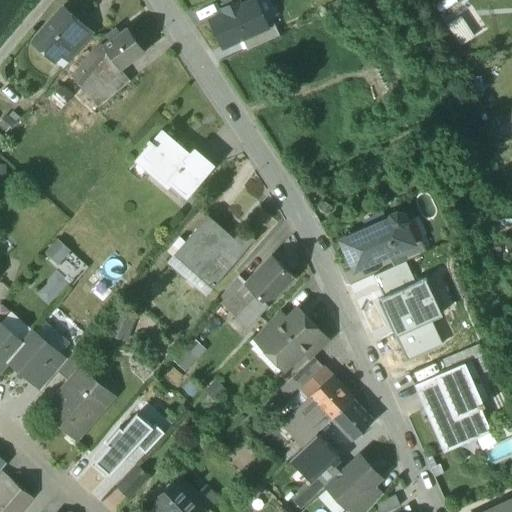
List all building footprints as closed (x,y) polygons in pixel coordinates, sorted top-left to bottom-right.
[(265,24),(255,2),(241,8),(238,3),(224,10),(226,14),(211,21),(224,49),(241,41),(267,28),(265,24)] [(84,27),(63,10),(34,44),(54,62),(60,55),(83,28),(84,27)] [(267,28),(241,41),(247,53),(280,37),(272,21),(265,24),(267,28)] [(83,28),(60,55),(70,63),(93,36),(83,28)] [(127,29),(97,51),(105,62),(115,75),(121,71),(144,54),(127,29)] [(97,51),(91,55),(80,69),(90,77),(91,78),(105,62),(97,51)] [(105,62),(91,78),(90,77),(81,88),(99,107),(129,82),(121,71),(115,75),(105,62)] [(80,69),(72,79),(81,88),(90,77),(80,69)] [(511,114),(496,119),(501,140),(511,137),(511,114)] [(190,159),(163,136),(141,160),(149,167),(146,171),(167,189),(170,185),(185,198),(210,169),(193,155),(190,159)] [(391,218),(342,241),(355,269),(388,254),(413,242),(412,241),(404,223),(405,220),(403,215),(397,213),(392,216),(391,218)] [(234,239),(208,216),(173,256),(212,290),(252,243),(253,244),(255,241),(252,238),(252,239),(242,230),(234,239)] [(413,242),(388,254),(394,266),(427,251),(420,237),(412,241),(413,242)] [(55,240),(43,255),(75,280),(87,264),(55,240)] [(294,278),(273,258),(248,285),(246,286),(257,297),(268,307),(294,278)] [(425,275),(375,299),(406,362),(444,344),(431,317),(443,312),(425,275)] [(248,285),(238,277),(217,301),(237,319),(257,297),(246,286),(248,285)] [(268,307),(257,297),(237,319),(247,329),(268,307)] [(298,310),(287,320),(279,311),(254,338),(284,370),(303,350),(321,333),(321,332),(298,310)] [(33,332),(11,312),(0,324),(23,344),(33,332)] [(0,324),(0,369),(8,361),(23,344),(0,324)] [(57,353),(33,332),(23,344),(8,361),(32,381),(34,380),(57,353)] [(321,333),(303,350),(311,359),(313,357),(329,342),(321,333)] [(194,339),(173,360),(184,371),(205,350),(194,339)] [(66,361),(57,371),(71,383),(73,384),(83,373),(91,363),(75,350),(66,361)] [(57,353),(34,380),(43,388),(57,371),(66,361),(57,353)] [(311,359),(292,377),(303,389),(325,369),(313,357),(311,359)] [(471,359),(435,375),(435,376),(445,398),(424,407),(444,452),(460,444),(457,437),(487,424),(480,408),(484,406),(483,402),(482,403),(476,389),(483,386),(471,359)] [(106,392),(83,373),(73,384),(71,383),(47,411),(77,437),(98,412),(93,408),(106,392)] [(435,376),(415,385),(424,407),(445,398),(435,376)] [(332,377),(311,397),(331,419),(353,399),(332,377)] [(311,397),(295,413),(316,435),(331,419),(311,397)] [(353,399),(331,419),(352,441),(373,420),(353,399)] [(316,435),(295,413),(283,424),(304,446),(316,435)] [(94,462),(109,476),(137,446),(152,428),(137,415),(123,430),(120,428),(106,444),(108,446),(94,462)] [(152,428),(137,446),(146,454),(164,435),(154,426),(152,428)] [(304,446),(290,460),(310,481),(330,462),(336,456),(316,435),(304,446)] [(336,456),(330,462),(334,466),(340,461),(336,456)] [(348,469),(328,488),(347,508),(373,483),(379,477),(360,457),(348,469)] [(340,461),(334,466),(330,462),(316,475),(328,488),(348,469),(340,461)] [(138,466),(118,488),(129,498),(149,476),(138,466)] [(0,471),(0,491),(10,479),(1,471),(0,471)] [(204,511),(210,506),(179,475),(164,490),(171,497),(159,508),(162,511),(204,511)] [(0,491),(0,511),(18,511),(32,497),(10,479),(0,491)] [(373,483),(347,508),(350,511),(366,511),(383,494),(373,483)] [(511,511),(511,499),(485,511),(511,511)]
